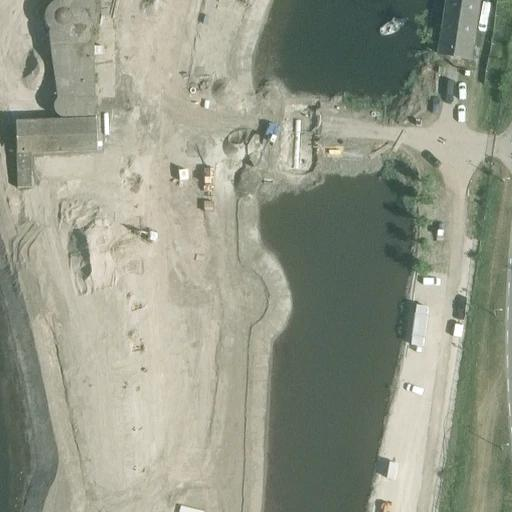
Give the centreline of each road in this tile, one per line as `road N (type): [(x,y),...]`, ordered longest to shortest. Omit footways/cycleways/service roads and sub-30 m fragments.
road 1 (track): [(494,0),(464,143),(420,511)]
road 2 (track): [(478,511),(491,413),(511,387)]
